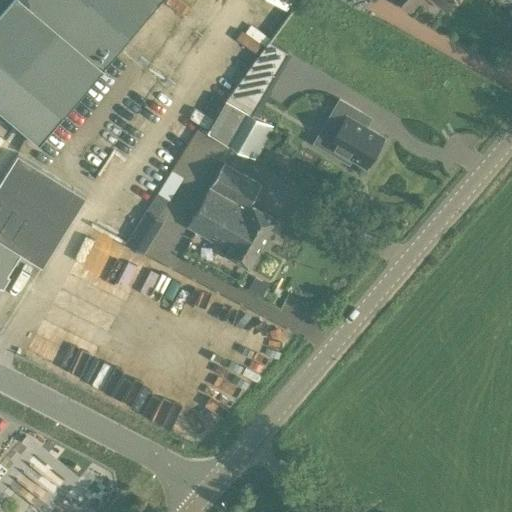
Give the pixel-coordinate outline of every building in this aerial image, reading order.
[(36,0),(31,7),(23,0),(12,0),(0,15),(0,110),(39,143),(63,114),(159,2),(160,0),(36,0)] [(344,0),(358,11),(366,0),(371,0),(374,2),(375,0),(344,0)] [(398,0),(410,10),(418,0),(434,0),(445,9),(453,0),(398,0)] [(365,83),(402,104),(409,91),(430,103),(443,79),(405,58),(399,70),(379,59),(365,83)] [(233,102),(254,114),(261,102),(251,96),(259,80),(269,86),(278,72),(257,60),(233,102)] [(341,96),(322,129),(334,136),(326,149),(349,162),(352,157),(367,165),(385,134),(368,124),(373,115),(341,96)] [(225,98),(206,131),(256,159),(275,127),(225,98)] [(18,153),(0,181),(0,287),(65,183),(18,153)] [(228,247),(224,253),(250,268),(278,219),(253,204),(249,210),(246,208),(260,183),(224,163),(188,225),(228,247)] [(144,253),(152,239),(135,228),(127,242),(144,253)]
